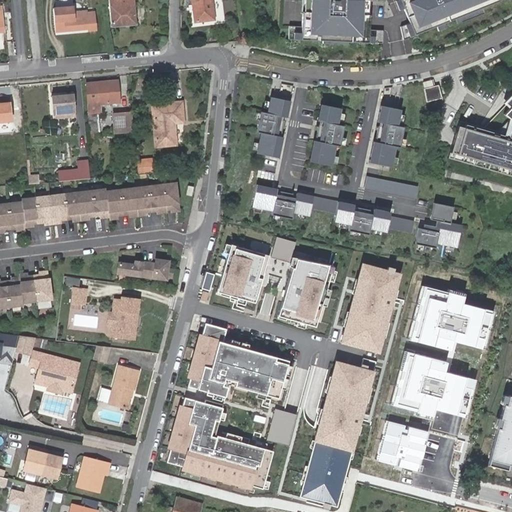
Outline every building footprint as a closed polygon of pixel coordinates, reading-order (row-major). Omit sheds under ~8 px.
[(136,18),(133,0),(108,0),(110,9),(110,17),(111,26),(136,24),(136,22),(136,18)] [(213,20),(211,0),(190,0),(194,23),(213,20)] [(368,29),(369,0),(301,0),(301,26),(288,25),(287,39),(382,43),(382,30),(368,29)] [(500,0),(395,0),(394,0),(401,15),(405,13),(409,23),(400,27),(403,40),(500,0)] [(89,30),(89,31),(98,30),(96,14),(80,15),(80,19),(76,20),(74,1),(53,2),(55,31),(89,30)] [(86,85),(88,105),(96,104),(120,102),(118,81),(86,85)] [(439,99),(437,86),(423,89),(426,102),(439,99)] [(511,92),(511,96),(482,128),(458,121),(447,158),(511,176),(511,92)] [(68,95),(52,96),(53,113),(74,111),(72,98),(68,98),(68,95)] [(279,137),(283,118),(285,118),(288,102),(269,97),(265,114),(259,112),(255,133),(259,133),(254,154),(276,158),(281,137),(279,137)] [(152,104),(156,146),(176,144),(174,122),(184,122),(182,102),(152,104)] [(0,121),(11,121),(9,103),(0,104),(0,121)] [(88,105),(91,134),(99,133),(96,104),(88,105)] [(338,147),(342,126),(336,125),(339,109),(319,105),(316,121),(318,122),(314,141),(312,141),(308,162),(329,166),(334,146),(338,147)] [(398,148),(403,127),(396,126),(399,110),(380,106),(377,122),(378,123),(374,142),(373,142),(368,163),(390,167),(394,147),(398,148)] [(134,130),(132,109),(114,111),(116,131),(134,130)] [(58,171),(59,181),(91,178),(89,160),(76,162),(77,169),(58,171)] [(417,197),(419,185),(368,174),(365,186),(417,197)] [(29,176),(30,184),(39,183),(38,175),(29,176)] [(256,185),(251,207),(253,207),(252,212),(260,214),(261,209),(271,211),(271,215),(272,215),(271,220),(278,222),(279,217),(291,219),(293,213),(295,213),(294,218),(301,220),(302,215),(308,216),(310,209),(334,214),(337,202),(296,193),(296,195),(276,191),(277,189),(256,185)] [(176,189),(161,190),(164,215),(171,215),(171,217),(179,216),(176,189)] [(164,215),(161,190),(147,192),(150,216),(157,216),(157,218),(165,218),(164,215)] [(150,216),(147,192),(133,193),(137,220),(144,219),(143,217),(150,216)] [(108,220),(105,196),(105,193),(90,195),(93,219),(100,219),(101,221),(108,220)] [(137,220),(133,193),(120,194),(123,219),(129,218),(129,221),(137,220)] [(123,219),(120,194),(105,196),(108,220),(108,223),(115,222),(115,220),(123,219)] [(93,219),(90,195),(76,196),(80,223),(87,222),(87,220),(93,219)] [(80,223),(76,196),(63,197),(66,222),(72,221),(72,224),(80,223)] [(63,197),(49,198),(52,226),(59,225),(59,223),(66,222),(63,197)] [(52,226),(49,198),(35,200),(38,224),(44,224),(44,226),(52,226)] [(38,224),(35,200),(20,201),(20,203),(23,228),(31,228),(31,225),(38,224)] [(388,217),(389,213),(373,209),(372,211),(353,207),(353,205),(337,202),(334,214),(333,222),(339,223),(338,228),(345,229),(346,224),(349,225),(348,231),(349,232),(348,237),(355,238),(356,233),(368,236),(369,229),(372,230),(371,235),(378,236),(379,231),(385,233),(386,229),(410,234),(413,223),(388,217)] [(23,228),(20,203),(6,205),(9,229),(16,229),(16,231),(24,230),(23,228)] [(457,248),(461,227),(450,224),(453,208),(434,204),(430,221),(436,222),(434,228),(424,225),(423,230),(418,229),(415,245),(435,249),(436,244),(457,248)] [(9,229),(6,205),(0,205),(0,232),(3,232),(3,230),(9,229)] [(268,257),(288,262),(293,241),(274,236),(268,257)] [(245,300),(253,303),(263,264),(265,264),(267,255),(228,245),(228,246),(223,245),(221,253),(226,255),(217,289),(220,290),(218,295),(228,298),(228,296),(236,298),(235,303),(244,305),(245,300)] [(305,323),(316,326),(322,304),(327,305),(329,297),(324,296),(328,279),(333,281),(335,272),(331,271),(331,268),(290,257),(288,266),(290,267),(276,318),(285,320),(285,318),(297,321),(295,325),(304,328),(305,323)] [(123,265),(121,275),(171,282),(173,264),(160,262),(159,266),(139,263),(139,267),(123,265)] [(341,342),(378,353),(382,338),(384,338),(388,324),(386,323),(393,299),(395,299),(397,291),(395,290),(399,275),(397,275),(398,271),(392,269),(391,273),(362,265),(358,280),(356,280),(351,296),(353,296),(349,313),(347,312),(343,327),(345,327),(341,342)] [(32,274),(35,299),(49,297),(46,270),(39,271),(39,273),(32,274)] [(18,276),(21,300),(35,299),(32,274),(26,275),(25,272),(18,273),(18,276)] [(200,290),(209,292),(213,274),(205,272),(200,290)] [(4,280),(7,304),(22,303),(21,300),(18,276),(11,276),(11,279),(4,280)] [(464,297),(422,286),(408,338),(450,349),(452,341),(482,349),(492,311),(462,303),(464,297)] [(82,305),(85,290),(71,288),(69,303),(82,305)] [(137,339),(142,298),(125,295),(123,313),(112,311),(110,325),(113,325),(112,336),(137,339)] [(264,395),(277,398),(280,389),(285,390),(288,380),(283,379),(284,375),(289,377),(291,367),(287,365),(288,361),(247,350),(248,345),(241,343),(239,348),(234,346),(235,341),(228,339),(227,344),(222,343),(226,330),(204,324),(201,337),(198,337),(188,375),(190,375),(187,387),(207,393),(206,396),(224,401),(228,385),(256,393),(255,397),(263,400),(264,395)] [(20,335),(0,332),(0,361),(11,364),(16,351),(20,335)] [(43,338),(20,335),(16,351),(30,355),(34,343),(41,345),(43,338)] [(108,348),(95,346),(92,358),(104,361),(108,348)] [(74,391),(81,363),(35,350),(32,364),(41,367),(37,380),(50,384),(49,388),(62,392),(63,388),(74,391)] [(446,360),(406,350),(392,404),(432,415),(433,410),(465,418),(475,379),(443,371),(446,360)] [(322,507),(328,509),(329,506),(336,507),(340,492),(342,493),(346,478),(344,477),(349,459),(351,460),(353,451),(351,451),(356,435),(358,436),(360,427),(358,427),(364,403),(367,403),(371,388),(369,387),(373,372),(335,362),(331,376),(329,376),(325,392),(327,392),(322,410),(320,409),(316,424),(318,425),(313,442),(311,441),(309,449),(311,449),(306,467),(304,466),(300,481),(302,482),(298,497),(323,504),(322,507)] [(129,409),(139,372),(119,366),(113,386),(108,404),(129,409)] [(511,397),(508,397),(503,396),(500,406),(503,407),(499,420),(496,419),(494,429),(497,429),(487,466),(506,471),(506,470),(511,471),(511,397)] [(249,486),(267,491),(269,483),(264,481),(273,451),(265,449),(267,445),(256,442),(255,447),(248,445),(249,440),(242,438),(241,443),(239,442),(240,437),(233,435),(232,440),(214,435),(223,405),(205,400),(204,403),(184,398),(181,409),(178,409),(168,447),(170,448),(166,463),(183,467),(182,470),(191,472),(191,475),(198,477),(199,474),(207,477),(207,479),(214,481),(215,479),(223,481),(222,483),(230,485),(231,483),(238,485),(237,487),(246,490),(247,488),(249,488),(249,486)] [(277,406),(267,438),(289,445),(299,413),(277,406)] [(427,431),(385,421),(376,461),(418,471),(427,431)] [(31,445),(25,469),(58,478),(64,453),(31,445)] [(85,464),(82,475),(79,485),(96,490),(99,479),(102,469),(105,470),(108,462),(108,461),(87,455),(85,464)] [(364,465),(360,478),(372,480),(375,467),(364,465)] [(373,483),(392,485),(393,470),(375,468),(373,483)] [(37,511),(44,487),(25,482),(23,492),(10,489),(7,500),(20,503),(17,511),(37,511)] [(176,498),(172,511),(198,511),(201,505),(176,498)] [(93,511),(96,502),(82,499),(80,507),(74,505),(71,511),(93,511)]
